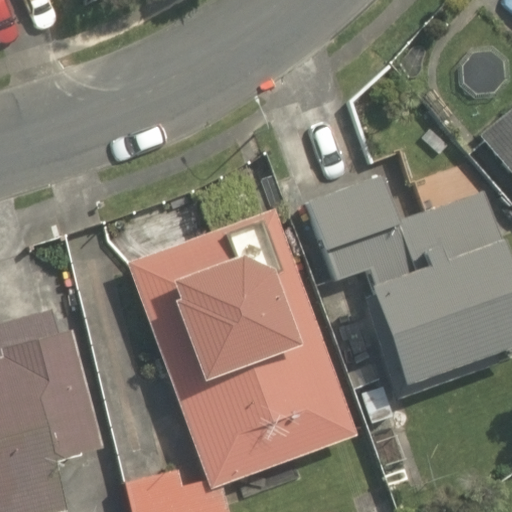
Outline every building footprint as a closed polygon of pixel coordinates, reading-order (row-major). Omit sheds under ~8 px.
[(511,104),(474,137),(511,181),(511,104)] [(365,275),(399,391),(511,358),(511,282),(486,196),(394,223),(381,181),(305,203),(330,285),(365,275)] [(269,212),(122,265),(195,468),(183,470),(119,482),(126,511),(224,511),(219,488),(350,436),(269,212)] [(0,511),(59,511),(47,466),(94,454),(64,336),(54,339),(48,315),(0,327),(0,511)] [(358,394),(368,426),(389,420),(379,388),(358,394)] [(359,503),(360,511),(393,511),(393,500),(359,503)]
